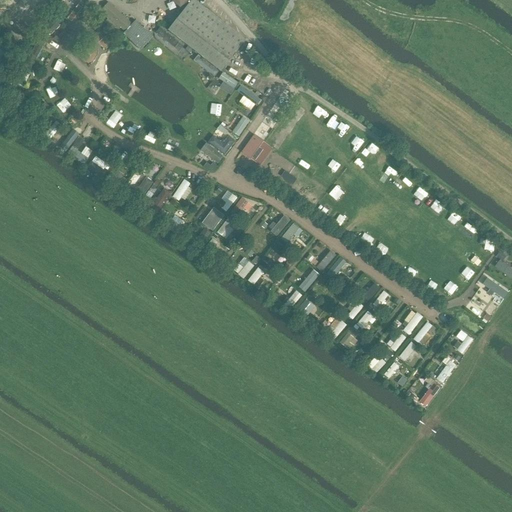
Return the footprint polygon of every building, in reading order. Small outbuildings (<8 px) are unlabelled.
[(171,0),(180,6),(176,12),(180,15),(168,31),(188,46),(185,50),(189,54),(192,50),(193,51),(190,55),(193,58),(196,53),(221,72),(245,40),(194,0),(171,0)] [(132,24),(108,3),(101,10),(125,32),(123,34),(140,50),(150,40),(153,37),(151,35),(135,21),(132,24)] [(0,45),(0,67),(10,53),(0,45)] [(210,84),(215,87),(219,82),(214,79),(210,84)] [(273,149),(253,135),(240,153),(260,167),(273,149)] [(215,171),(218,168),(213,164),(210,167),(206,164),(203,168),(209,173),(214,173),(215,171)] [(199,187),(195,193),(201,196),(204,191),(199,187)] [(161,209),(156,216),(161,220),(166,213),(161,209)] [(189,238),(184,234),(180,240),(185,244),(189,238)] [(234,238),(229,244),(233,246),(237,240),(234,238)] [(500,251),(496,257),(503,262),(507,256),(500,251)] [(396,298),(392,303),(397,306),(400,301),(396,298)] [(319,327),(315,332),(320,336),(324,331),(319,327)] [(385,354),(382,357),(385,359),(384,361),(387,363),(391,359),(385,354)] [(456,355),(453,359),(459,364),(462,360),(456,355)]
